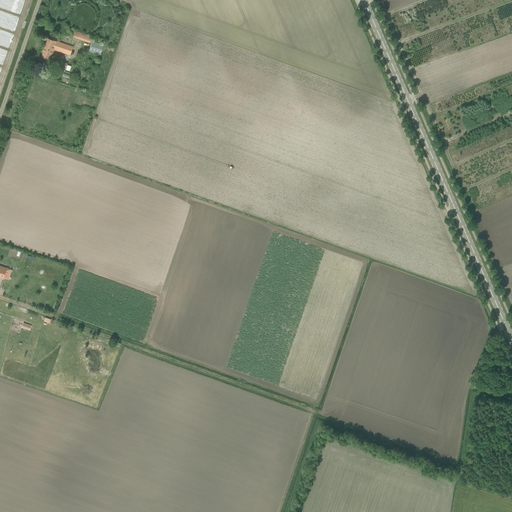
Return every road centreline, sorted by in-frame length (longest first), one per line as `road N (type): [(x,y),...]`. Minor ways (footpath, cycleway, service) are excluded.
road 1 (primary): [(511,336),(364,0)]
road 2 (track): [(314,411),(0,298)]
road 3 (unclassified): [(0,118),(42,0)]
